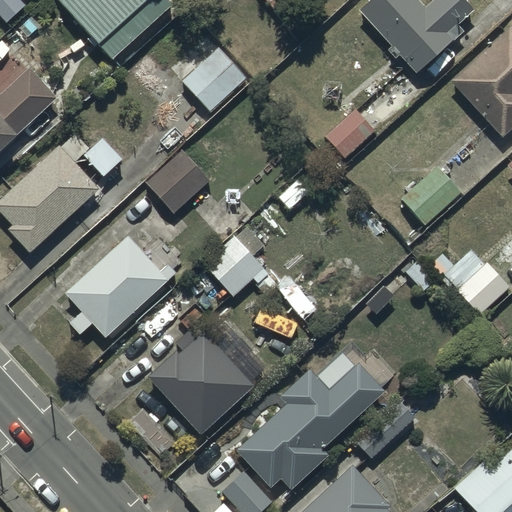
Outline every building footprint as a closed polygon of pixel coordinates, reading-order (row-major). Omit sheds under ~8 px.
[(20,0),(0,0),(0,15),(7,23),(25,5),(20,0)] [(60,0),(109,54),(168,1),(167,0),(60,0)] [(362,0),(357,5),(413,69),(460,29),(453,21),(470,6),(465,0),(426,0),(422,3),(419,0),(362,0)] [(449,76),(499,133),(511,121),(511,26),(509,23),(449,76)] [(218,48),(181,81),(211,113),(247,79),(218,48)] [(0,139),(13,128),(14,130),(55,92),(29,64),(0,90),(0,139)] [(323,133),(342,155),(372,128),(354,107),(323,133)] [(73,129),(59,142),(57,140),(0,194),(0,210),(11,222),(6,226),(27,249),(97,183),(73,157),(87,144),(73,129)] [(83,152),(102,171),(120,153),(101,134),(83,152)] [(180,148),(143,180),(169,210),(206,178),(180,148)] [(398,195),(422,222),(458,189),(434,162),(398,195)] [(287,207),(305,189),(293,176),(274,194),(287,207)] [(244,224),(233,235),(231,232),(200,261),(230,293),(250,275),(255,280),(266,270),(250,253),(261,243),(244,224)] [(125,231),(62,289),(80,308),(66,320),(76,330),(89,319),(102,333),(173,268),(165,259),(157,266),(125,231)] [(441,272),(476,310),(506,282),(484,259),(483,260),(469,246),(441,272)] [(274,284),(302,319),(315,308),(287,274),(279,280),(271,269),(255,282),(263,293),(274,284)] [(259,303),(251,319),(287,336),(294,320),(280,313),(283,307),(272,302),(269,308),(259,303)] [(172,347),(145,373),(203,431),(224,410),(222,408),(251,379),(200,327),(175,351),(172,347)] [(233,446),(268,483),(277,474),(288,486),(326,451),(320,444),(381,387),(355,359),(326,385),(307,364),(277,391),(284,398),(233,446)] [(353,438),(369,455),(412,414),(397,397),(353,438)] [(451,484),(476,511),(511,511),(511,439),(507,433),(451,484)] [(390,511),(384,505),(388,502),(349,460),(293,511),(390,511)] [(240,467),(219,486),(243,511),(254,511),(270,498),(240,467)]
